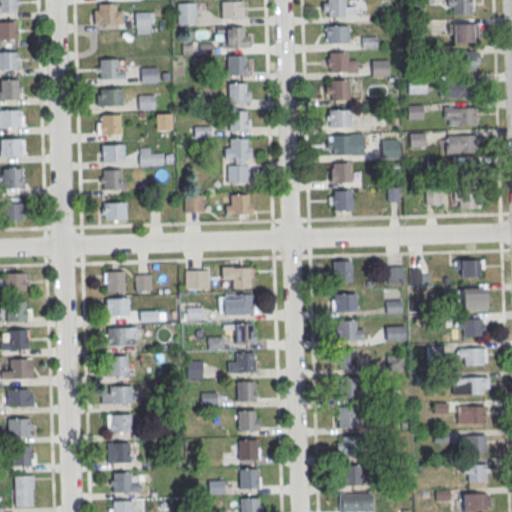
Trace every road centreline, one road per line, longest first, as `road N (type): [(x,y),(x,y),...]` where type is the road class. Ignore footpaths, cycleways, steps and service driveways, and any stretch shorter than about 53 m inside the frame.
road 1 (residential): [(54,0),(70,511)]
road 2 (residential): [(283,0),(299,511)]
road 3 (residential): [(511,232),(0,247)]
